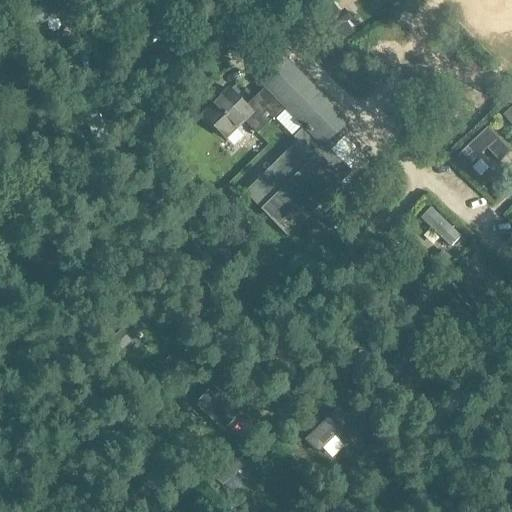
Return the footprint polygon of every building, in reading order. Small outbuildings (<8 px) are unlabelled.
[(34,27),(61,18),(64,29),(76,25),(80,35),(91,31),(87,17),(77,20),(70,0),(41,0),(27,5),(34,27)] [(334,0),(314,14),(337,44),(356,30),(349,19),(351,18),(344,8),(341,10),(334,0)] [(232,27),(221,37),(212,46),(225,58),(233,49),(246,61),(257,50),(232,27)] [(288,58),(262,82),(267,87),(264,90),(284,110),(285,108),(287,110),(303,126),(304,127),(324,148),(328,145),(334,138),(347,125),(349,123),(350,122),(347,119),(288,58)] [(253,114),(244,122),(257,135),(284,110),(264,90),(246,107),(253,114)] [(231,91),(204,117),(226,140),(244,122),(253,114),(246,107),(231,91)] [(78,109),(102,150),(115,143),(109,132),(91,101),(78,109)] [(511,106),(502,115),(511,126),(511,106)] [(298,140),(245,193),(289,237),(343,183),(342,181),(353,172),(332,149),(339,142),(334,138),(328,145),(324,148),(304,127),(295,136),(298,140)] [(510,151),(487,127),(456,156),(467,167),(487,149),(499,162),(510,151)] [(354,194),(326,222),(336,233),(364,204),(354,194)] [(460,236),(431,208),(420,218),(450,247),(460,236)] [(52,228),(40,241),(75,273),(87,261),(52,228)] [(26,230),(16,234),(20,243),(30,240),(26,230)] [(443,253),(435,260),(442,267),(450,260),(443,253)] [(406,278),(406,286),(400,291),(411,302),(421,292),(428,299),(440,287),(411,258),(399,271),(406,278)] [(464,264),(452,271),(476,309),(489,301),(464,264)] [(128,328),(154,360),(168,349),(167,348),(141,317),(128,328)] [(412,338),(381,373),(392,383),(424,349),(412,338)] [(170,354),(163,359),(168,365),(175,361),(170,354)] [(214,387),(197,404),(225,432),(242,414),(214,387)] [(364,419),(370,413),(362,405),(356,411),(364,419)] [(336,453),(346,463),(372,437),(362,427),(336,453)]
